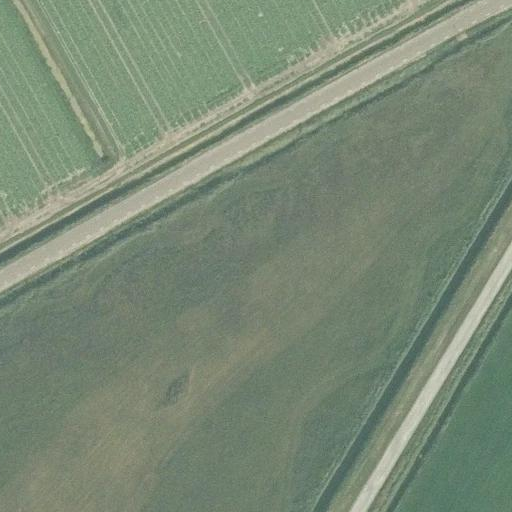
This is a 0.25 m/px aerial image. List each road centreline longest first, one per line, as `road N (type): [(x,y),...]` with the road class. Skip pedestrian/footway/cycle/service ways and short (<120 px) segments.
road 1 (unclassified): [(0,277),(504,0)]
road 2 (track): [(511,246),(356,511)]
